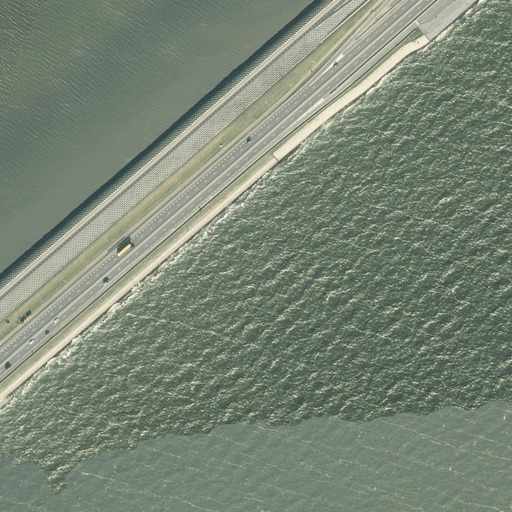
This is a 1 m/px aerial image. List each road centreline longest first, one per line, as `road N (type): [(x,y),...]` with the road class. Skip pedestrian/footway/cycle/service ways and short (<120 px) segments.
road 1 (motorway): [(309,88),(0,357)]
road 2 (motorway): [(0,370),(281,126)]
road 3 (motorway): [(281,126),(426,0)]
road 4 (motorway): [(281,126),(323,101),(413,23)]
road 5 (motorway): [(411,0),(309,88)]
